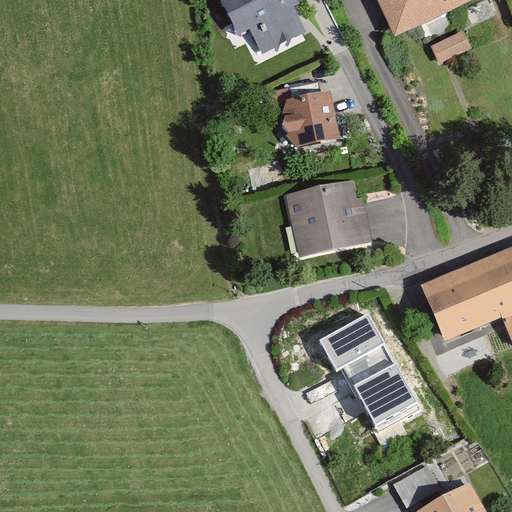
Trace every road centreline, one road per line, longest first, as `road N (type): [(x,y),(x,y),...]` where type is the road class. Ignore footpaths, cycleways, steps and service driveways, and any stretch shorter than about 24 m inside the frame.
road 1 (residential): [(511,233),(249,313)]
road 2 (residential): [(249,313),(0,313)]
road 3 (residential): [(249,313),(258,358),(332,511)]
